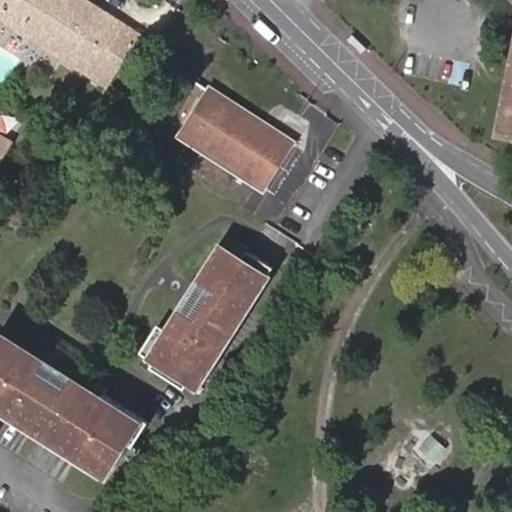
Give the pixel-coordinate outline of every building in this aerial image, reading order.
[(84,0),(0,0),(0,20),(106,85),(138,34),(84,0)] [(511,49),(497,132),(505,134),(511,96),(511,0),(510,0),(511,2),(511,49)] [(286,142),(205,86),(176,130),(256,186),(286,142)] [(148,361),(145,367),(179,390),(187,378),(195,383),(270,270),(245,254),(240,262),(219,249),(196,284),(212,294),(219,299),(200,328),(193,324),(179,314),(167,332),(153,324),(135,353),(139,356),(148,361)] [(219,299),(212,294),(193,324),(200,328),(219,299)] [(0,405),(15,416),(13,419),(47,441),(49,438),(68,451),(66,454),(96,474),(119,440),(126,444),(139,423),(95,394),(91,400),(81,394),(63,382),(49,402),(21,383),(33,365),(13,351),(18,344),(0,332),(0,405)] [(142,371),(145,367),(148,361),(139,356),(133,365),(142,371)] [(91,400),(95,394),(97,390),(88,384),(81,394),(91,400)] [(416,450),(433,463),(444,448),(428,435),(416,450)]
